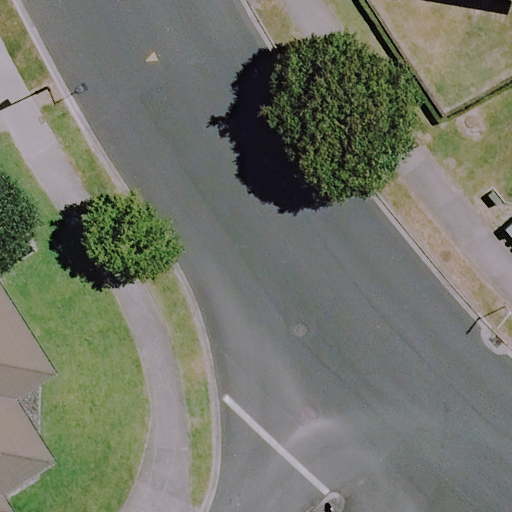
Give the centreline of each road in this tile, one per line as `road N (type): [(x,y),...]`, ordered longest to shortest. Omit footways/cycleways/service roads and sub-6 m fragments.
road 1 (tertiary): [(426,415),(258,209),(145,0)]
road 2 (residential): [(426,415),(337,511)]
